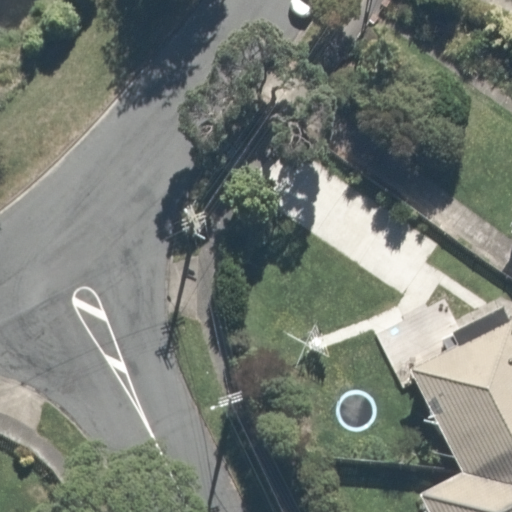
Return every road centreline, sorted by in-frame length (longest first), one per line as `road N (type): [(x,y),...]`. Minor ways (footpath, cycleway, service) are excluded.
road 1 (residential): [(267,0),(246,36),(55,248)]
road 2 (unclassified): [(55,248),(185,511)]
